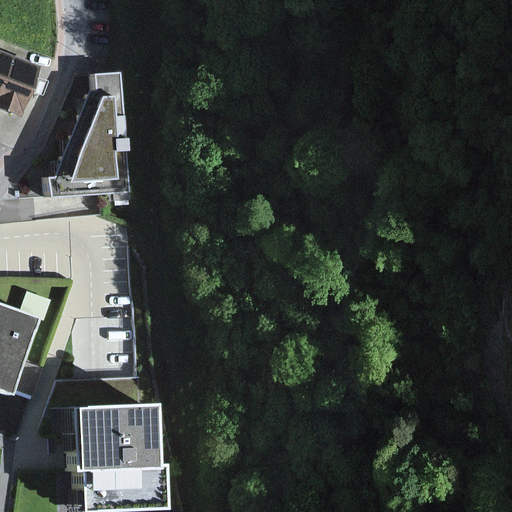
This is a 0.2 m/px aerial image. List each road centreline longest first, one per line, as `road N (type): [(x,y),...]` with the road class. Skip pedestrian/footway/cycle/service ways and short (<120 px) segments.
road 1 (track): [(96,248),(131,229),(158,240),(198,511)]
road 2 (residential): [(0,193),(58,109),(76,60),(79,0)]
